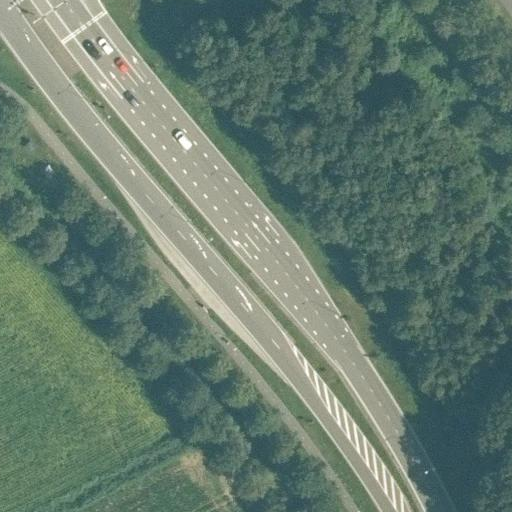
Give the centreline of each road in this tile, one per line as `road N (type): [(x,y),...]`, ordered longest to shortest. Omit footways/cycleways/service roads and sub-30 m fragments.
road 1 (secondary): [(439,511),(301,293),(138,104),(63,0)]
road 2 (secondary): [(0,20),(88,137),(283,362),(389,511)]
